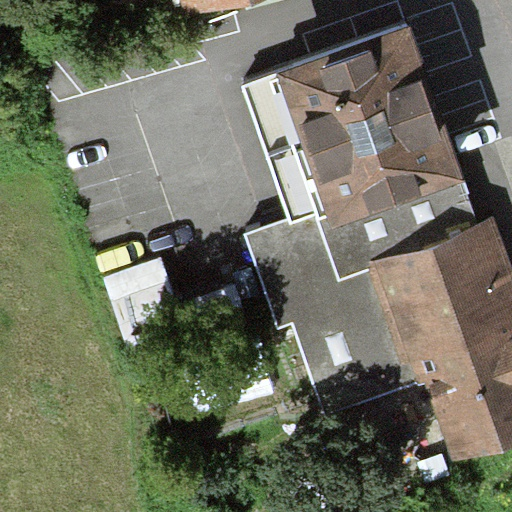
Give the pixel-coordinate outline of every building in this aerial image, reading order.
[(467,154),(413,0),(402,0),(274,44),(279,57),(243,69),(291,209),(330,195),(332,200),(459,155),(467,154)] [(459,0),(426,9),(450,99),(484,89),(459,0)] [(479,210),(459,155),(332,200),(330,195),(291,209),(248,224),(280,316),(294,311),(327,405),(411,376),(367,250),(479,210)] [(479,210),(367,250),(411,376),(425,370),(451,446),(511,425),(511,259),(493,205),(479,210)] [(115,266),(128,317),(178,304),(165,254),(115,266)]
